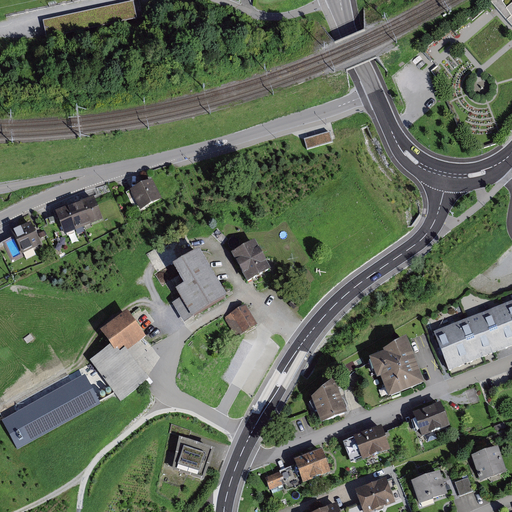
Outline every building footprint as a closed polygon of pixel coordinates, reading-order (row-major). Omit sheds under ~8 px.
[(47,40),(143,19),(138,0),(43,21),(47,40)] [(511,0),(494,0),(491,3),(511,26),(511,0)] [(333,143),(330,132),(304,140),(307,151),(333,143)] [(126,196),(138,218),(158,207),(147,185),(126,196)] [(53,220),(61,242),(100,227),(92,206),(53,220)] [(40,253),(30,230),(7,240),(18,263),(40,253)] [(271,269),(255,240),(232,253),(248,281),(271,269)] [(222,303),(193,256),(168,270),(178,290),(172,295),(189,323),(222,303)] [(154,281),(130,296),(143,315),(167,299),(154,281)] [(511,305),(428,337),(444,378),(511,351),(511,305)] [(257,325),(246,306),(226,319),(238,337),(257,325)] [(138,340),(122,318),(96,336),(111,358),(138,340)] [(389,397),(424,383),(406,337),(383,350),(384,353),(370,358),(377,377),(381,377),(389,397)] [(114,410),(145,389),(121,354),(110,361),(104,353),(86,366),(114,410)] [(322,423),(347,412),(334,380),(313,398),(322,423)] [(441,403),(415,412),(423,436),(449,427),(441,403)] [(381,425),(355,435),(364,459),(391,449),(381,425)] [(203,481),(213,450),(181,439),(171,471),(203,481)] [(322,450),(295,459),(303,482),(330,472),(322,450)] [(495,454),(468,463),(476,489),(503,481),(495,454)] [(284,487),(282,474),(268,476),(270,489),(284,487)] [(436,478),(407,488),(415,511),(417,511),(445,503),(436,478)] [(467,479),(455,484),(460,496),(466,494),(472,492),(467,479)] [(382,486),(351,497),(356,511),(391,511),(392,511),(382,486)]
